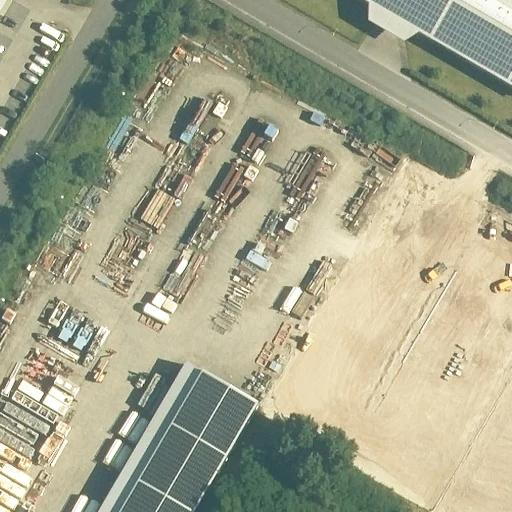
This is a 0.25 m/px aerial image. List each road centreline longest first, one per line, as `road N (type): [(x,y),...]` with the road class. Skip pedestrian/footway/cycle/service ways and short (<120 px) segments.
road 1 (residential): [(214,0),(511,168)]
road 2 (residential): [(101,0),(0,171)]
